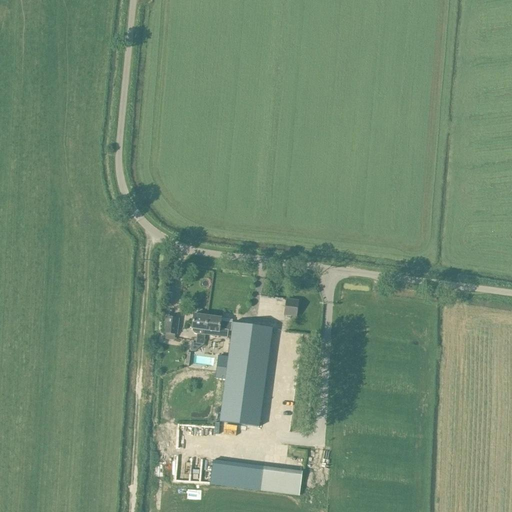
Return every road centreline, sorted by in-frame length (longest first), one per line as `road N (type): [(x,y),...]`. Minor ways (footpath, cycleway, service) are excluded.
road 1 (unclassified): [(118,146),(132,209),(180,246),(511,293)]
road 2 (unclassified): [(118,146),(132,0)]
